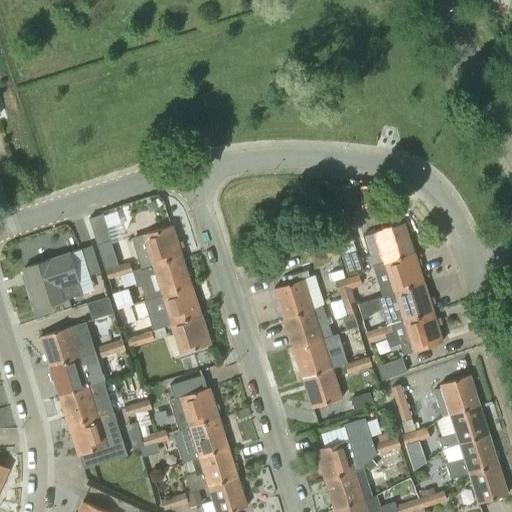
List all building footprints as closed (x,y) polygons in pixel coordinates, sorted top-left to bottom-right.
[(373,264),(414,252),(404,222),(364,235),(373,264)] [(142,268),(182,255),(172,224),(143,234),(144,237),(133,241),(142,268)] [(345,231),(332,235),(337,253),(350,250),(345,231)] [(337,253),(332,235),(316,239),(319,250),(325,248),(327,256),(337,253)] [(106,271),(119,267),(122,273),(132,271),(129,261),(125,262),(118,240),(111,242),(110,240),(97,244),(106,271)] [(92,245),(79,249),(87,275),(100,270),(92,245)] [(83,293),(70,252),(24,267),(37,308),(83,293)] [(383,294),(424,281),(414,252),(373,264),(383,294)] [(142,269),(137,271),(146,298),(192,284),(182,255),(142,269)] [(119,267),(106,271),(109,277),(122,273),(119,267)] [(347,277),(350,286),(361,282),(358,273),(347,277)] [(355,300),(350,286),(347,277),(335,281),(338,291),(339,291),(343,303),(344,303),(347,315),(342,316),(346,329),(359,325),(351,301),(355,300)] [(283,316),(313,307),(304,278),(274,288),(283,316)] [(388,325),(433,311),(424,281),(383,294),(378,296),(388,325)] [(146,298),(143,300),(146,307),(153,329),(164,325),(172,323),(201,313),(192,284),(146,298)] [(117,309),(126,306),(129,305),(124,288),(114,292),(112,292),(117,309)] [(108,295),(86,302),(91,318),(113,311),(108,295)] [(293,347),(322,337),(332,334),(322,304),(313,307),(283,316),(293,347)] [(131,321),(126,306),(117,309),(123,324),(131,321)] [(433,311),(388,325),(367,331),(369,341),(389,334),(391,341),(398,338),(403,353),(443,341),(433,311)] [(201,313),(172,323),(181,353),(210,343),(201,313)] [(40,335),(50,365),(95,350),(85,321),(40,335)] [(153,329),(151,329),(154,339),(167,334),(164,325),(153,329)] [(140,333),(143,342),(154,339),(151,329),(140,333)] [(143,342),(140,333),(127,337),(130,347),(143,342)] [(302,377),(332,367),(322,337),(293,347),(302,377)] [(110,343),(113,353),(125,348),(122,339),(110,343)] [(113,353),(110,343),(98,347),(101,356),(113,353)] [(95,350),(50,365),(59,395),(104,380),(95,350)] [(356,359),(360,368),(371,365),(368,355),(356,359)] [(402,357),(377,365),(382,379),(406,370),(402,357)] [(360,368),(356,359),(345,363),(348,372),(360,368)] [(332,367),(302,377),(312,407),(342,398),(332,367)] [(440,417),(449,414),(479,404),(469,374),(440,383),(441,387),(431,390),(440,417)] [(179,430),(219,418),(209,387),(206,388),(202,375),(169,385),(174,399),(170,400),(179,430)] [(104,380),(59,395),(68,424),(112,410),(102,381),(105,380),(104,380)] [(401,383),(392,386),(402,419),(411,416),(401,383)] [(350,398),(354,410),(374,403),(370,392),(350,398)] [(148,398),(136,402),(139,411),(151,407),(148,398)] [(139,411),(136,402),(124,406),(127,415),(139,411)] [(443,449),(458,444),(489,434),(479,404),(449,414),(455,432),(439,437),(443,449)] [(112,410),(68,424),(78,454),(98,448),(103,461),(126,454),(112,410)] [(325,479),(361,467),(363,467),(364,465),(371,459),(376,453),(373,443),(364,416),(344,423),(348,438),(315,448),(325,479)] [(219,418),(179,430),(173,432),(182,461),(199,456),(228,447),(219,418)] [(411,418),(400,421),(403,431),(414,428),(411,418)] [(414,431),(417,440),(429,436),(426,426),(414,431)] [(153,432),(156,441),(168,438),(165,428),(153,432)] [(417,440),(414,431),(402,434),(405,443),(417,440)] [(159,451),(156,441),(153,432),(141,436),(144,445),(140,446),(142,456),(159,451)] [(384,439),(387,450),(400,446),(396,436),(388,438),(387,433),(377,436),(379,441),(384,439)] [(469,473),(499,463),(489,434),(458,444),(462,457),(451,460),(445,462),(451,479),(469,473)] [(373,443),(376,453),(387,450),(384,439),(379,441),(373,443)] [(191,490),(208,485),(237,475),(228,447),(199,456),(204,472),(197,474),(195,471),(186,474),(191,490)] [(371,459),(364,465),(369,470),(376,463),(371,459)] [(0,486),(9,467),(0,463),(0,486)] [(499,463),(469,473),(479,502),(508,492),(499,463)] [(334,508),(370,496),(361,467),(325,479),(334,508)] [(247,506),(237,475),(208,485),(212,499),(203,502),(201,503),(203,511),(235,511),(235,510),(247,506)] [(198,489),(186,493),(190,506),(201,503),(203,502),(198,489)] [(432,493),(435,503),(447,499),(443,489),(432,493)] [(173,495),(176,505),(187,501),(184,492),(173,495)] [(419,497),(423,507),(435,503),(432,493),(419,497)] [(335,511),(397,511),(395,505),(394,501),(380,506),(376,494),(370,496),(334,508),(335,511)] [(176,505),(173,495),(162,499),(165,508),(176,505)] [(408,501),(411,510),(423,507),(419,497),(408,501)] [(77,511),(110,511),(83,500),(77,511)] [(408,501),(395,505),(397,511),(406,511),(411,510),(408,501)]
